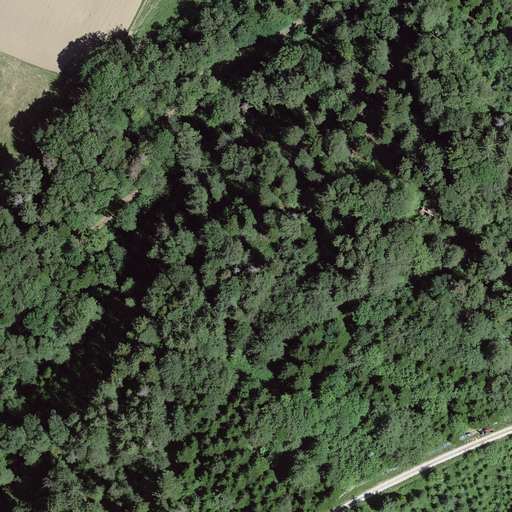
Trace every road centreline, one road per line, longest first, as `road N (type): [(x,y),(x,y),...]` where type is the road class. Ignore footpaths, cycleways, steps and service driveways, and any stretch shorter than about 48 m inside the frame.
road 1 (track): [(0,384),(73,274),(144,190),(197,78),(285,0)]
road 2 (track): [(511,435),(332,511)]
